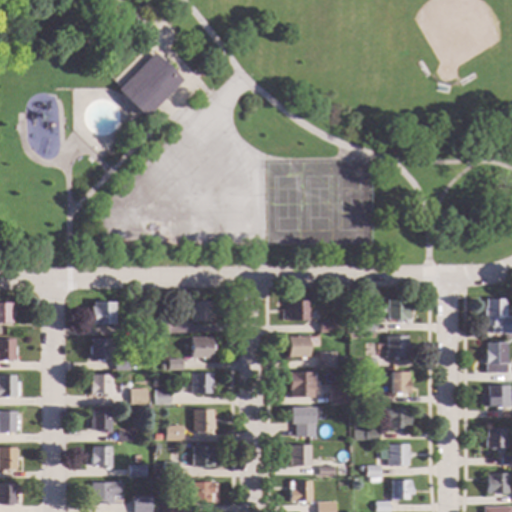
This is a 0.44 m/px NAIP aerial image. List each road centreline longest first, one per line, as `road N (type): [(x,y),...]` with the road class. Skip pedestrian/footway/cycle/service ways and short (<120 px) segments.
road 1 (residential): [(511,269),(447,279),(0,282)]
road 2 (residential): [(447,279),(448,511)]
road 3 (residential): [(248,280),(248,511)]
road 4 (residential): [(52,283),(52,511)]
